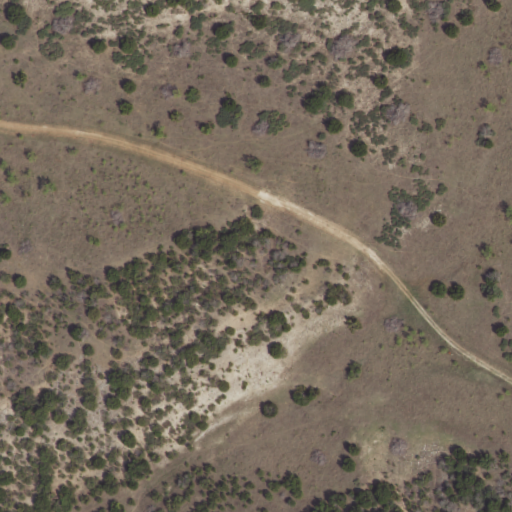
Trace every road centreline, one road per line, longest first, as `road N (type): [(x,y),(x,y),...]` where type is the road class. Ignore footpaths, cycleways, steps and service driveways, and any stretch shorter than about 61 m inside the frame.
road 1 (track): [(511,415),(439,380),(388,294),(137,178),(0,148)]
road 2 (track): [(175,511),(439,380)]
